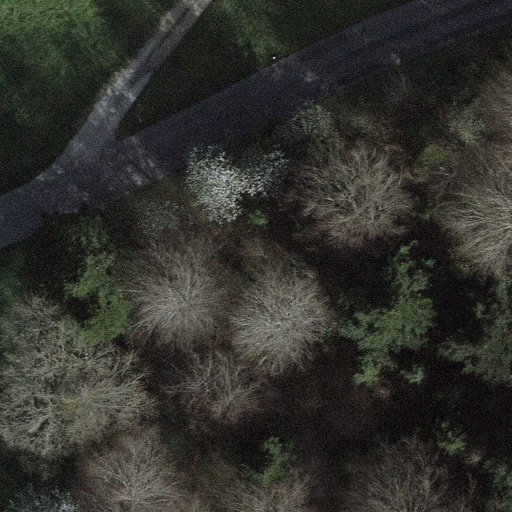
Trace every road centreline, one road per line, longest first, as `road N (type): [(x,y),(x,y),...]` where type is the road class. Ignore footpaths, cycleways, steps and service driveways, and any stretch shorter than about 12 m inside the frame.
road 1 (tertiary): [(0,225),(477,0)]
road 2 (track): [(53,205),(93,132),(195,0)]
